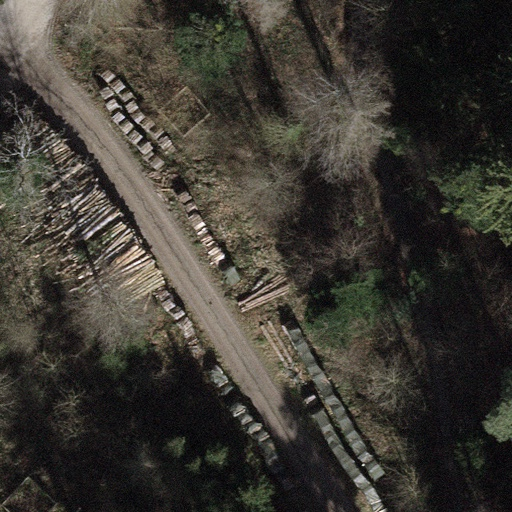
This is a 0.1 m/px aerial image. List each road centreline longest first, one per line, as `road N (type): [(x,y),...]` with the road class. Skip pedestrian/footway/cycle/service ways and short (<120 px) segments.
road 1 (track): [(340,511),(82,122),(6,50),(50,0)]
road 2 (track): [(361,0),(456,511)]
